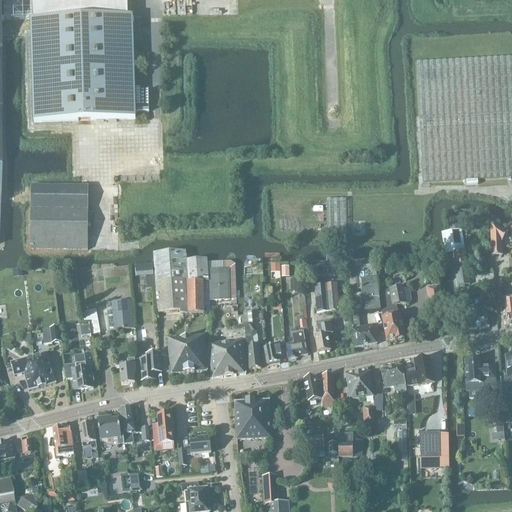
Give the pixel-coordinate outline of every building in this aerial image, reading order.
[(112,0),(113,17),(31,20),(34,123),(135,119),(132,17),(128,17),(127,0),(112,0)] [(511,57),(416,63),(423,183),(511,177),(511,57)] [(31,210),(87,210),(87,187),(31,187),(31,210)] [(327,200),(327,235),(347,235),(346,200),(327,200)] [(31,250),(88,250),(87,210),(31,210),(31,250)] [(449,231),(446,232),(449,254),(453,253),(465,251),(460,218),(448,219),(449,231)] [(507,234),(490,223),(492,257),(502,256),(501,242),(502,242),(507,234)] [(458,287),(470,285),(465,251),(453,253),(458,287)] [(186,252),(153,254),(153,261),(153,264),(157,314),(180,312),(180,315),(188,314),(205,314),(205,313),(210,313),(210,301),(208,270),(208,262),(207,260),(186,261),(186,252)] [(376,267),(354,268),(355,282),(356,282),(357,291),(362,290),(365,314),(371,313),(381,312),(377,281),(376,267)] [(228,269),(208,270),(210,301),(229,301),(228,269)] [(315,288),(317,314),(339,312),(337,286),(315,288)] [(426,288),(430,310),(443,308),(439,286),(426,288)] [(409,304),(411,301),(409,292),(406,290),(404,290),(403,287),(379,293),(382,319),(387,342),(394,341),(394,342),(405,339),(400,316),(399,316),(397,306),(409,304)] [(112,303),(114,331),(133,329),(131,302),(112,303)] [(467,318),(468,329),(467,329),(468,330),(469,330),(476,329),(476,330),(481,330),(481,329),(488,328),(488,329),(489,328),(489,327),(488,316),(487,308),(475,309),(475,305),(466,306),(467,318)] [(83,312),(85,323),(90,322),(92,335),(100,334),(96,310),(83,312)] [(352,330),(355,349),(377,345),(374,326),(360,329),(359,317),(351,318),(350,318),(352,330)] [(315,338),(318,354),(331,352),(328,336),(332,335),(330,321),(316,324),(318,337),(315,338)] [(249,326),(244,326),(247,348),(249,370),(261,369),(259,347),(254,348),(253,338),(257,336),(249,326)] [(50,330),(52,344),(61,343),(59,329),(50,330)] [(285,346),(289,362),(298,360),(297,358),(308,356),(303,333),(292,335),(294,344),(285,346)] [(204,337),(168,340),(171,374),(171,375),(172,376),(172,375),(184,374),(184,375),(195,374),(194,373),(206,372),(207,372),(208,372),(207,371),(204,337)] [(236,377),(236,376),(245,375),(246,375),(246,374),(242,341),(209,345),(212,378),(212,379),(213,379),(213,378),(222,378),(236,377)] [(264,349),(267,365),(269,365),(269,367),(280,365),(278,357),(281,356),(279,346),(264,349)] [(47,353),(34,357),(42,388),(56,384),(55,384),(47,353)] [(146,359),(139,360),(141,382),(156,380),(155,374),(162,373),(160,354),(146,355),(146,359)] [(64,367),(66,381),(73,380),(75,392),(93,389),(90,369),(87,369),(85,356),(74,357),(76,365),(64,367)] [(42,388),(34,357),(11,363),(15,377),(24,374),(29,391),(28,391),(29,392),(42,388)] [(468,361),(465,361),(466,385),(467,393),(483,392),(483,387),(496,386),(495,379),(494,367),(486,367),(485,367),(485,368),(481,369),(481,360),(478,361),(476,359),(474,358),(472,359),(470,360),(468,361)] [(416,371),(406,373),(408,387),(418,386),(418,387),(434,384),(430,359),(414,362),(416,371)] [(120,368),(121,386),(135,384),(134,374),(136,374),(135,367),(134,360),(127,360),(128,367),(120,368)] [(406,392),(405,385),(406,385),(402,367),(381,371),(385,389),(394,388),(395,394),(406,392)] [(346,376),(350,401),(374,398),(370,373),(346,376)] [(321,377),(322,409),(334,408),(333,375),(321,377)] [(316,378),(304,380),(304,381),(307,399),(308,403),(315,402),(321,401),(321,382),(317,382),(316,378)] [(415,396),(408,397),(408,416),(416,416),(415,396)] [(235,402),(234,402),(235,403),(236,440),(271,439),(269,402),(269,401),(268,401),(254,401),(253,401),(247,401),(246,401),(246,402),(235,402)] [(511,408),(511,401),(503,401),(504,416),(511,415),(511,408)] [(363,408),(364,425),(374,425),(373,407),(363,408)] [(120,410),(123,434),(124,444),(125,445),(133,444),(132,435),(135,434),(132,408),(120,410)] [(153,430),(154,442),(154,447),(174,445),(172,424),(173,423),(173,419),(171,418),(171,415),(158,416),(159,429),(153,430)] [(124,444),(123,434),(121,435),(119,421),(112,422),(112,419),(106,420),(106,419),(99,420),(99,421),(98,421),(101,443),(117,440),(118,445),(124,444)] [(394,423),(394,432),(407,431),(406,422),(394,423)] [(503,423),(495,423),(496,435),(504,435),(503,423)] [(79,426),(82,445),(83,450),(91,448),(92,453),(97,452),(93,424),(79,426)] [(54,430),(53,430),(55,444),(54,446),(54,449),(56,450),(56,451),(54,451),(56,461),(59,461),(59,459),(74,457),(73,449),(70,429),(63,430),(63,429),(62,429),(60,427),(55,428),(54,430)] [(141,429),(143,443),(151,442),(149,428),(141,429)] [(420,434),(421,459),(440,458),(439,434),(425,434),(420,434)] [(178,451),(180,467),(187,467),(186,456),(191,456),(211,454),(210,441),(209,441),(208,437),(201,438),(201,442),(190,443),(191,450),(185,451),(185,450),(178,451)] [(308,450),(307,450),(307,454),(314,454),(314,450),(324,449),(323,437),(307,438),(308,450)] [(0,461),(8,460),(9,465),(14,464),(13,459),(14,459),(11,443),(2,444),(2,443),(0,443),(0,461)] [(22,444),(23,455),(30,454),(29,443),(22,444)] [(338,444),(339,457),(353,457),(353,444),(338,444)] [(21,458),(23,465),(34,463),(33,456),(21,458)] [(163,479),(161,467),(155,468),(157,480),(163,479)] [(86,471),(77,473),(80,489),(89,487),(88,487),(91,486),(90,480),(87,480),(86,471)] [(140,475),(128,475),(130,493),(142,491),(140,475)] [(268,511),(288,511),(288,503),(278,504),(276,476),(262,477),(265,510),(269,510),(268,511)] [(62,477),(52,479),(53,490),(64,488),(62,477)] [(0,505),(14,503),(10,480),(0,482),(0,505)] [(185,493),(186,504),(211,502),(210,495),(208,495),(207,491),(199,491),(198,484),(181,485),(182,494),(185,493)] [(17,507),(23,511),(35,511),(37,511),(34,497),(21,500),(17,507)] [(211,502),(186,504),(186,511),(209,511),(209,510),(211,510),(211,502)]
